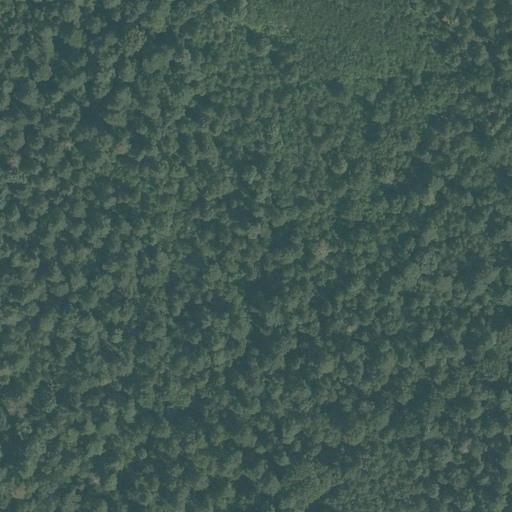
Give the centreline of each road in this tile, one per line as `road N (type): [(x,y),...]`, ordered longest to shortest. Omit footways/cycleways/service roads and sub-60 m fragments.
road 1 (track): [(511,331),(232,511)]
road 2 (track): [(163,0),(0,105)]
